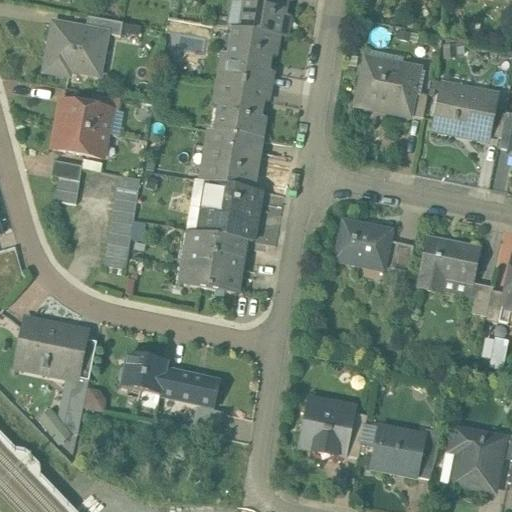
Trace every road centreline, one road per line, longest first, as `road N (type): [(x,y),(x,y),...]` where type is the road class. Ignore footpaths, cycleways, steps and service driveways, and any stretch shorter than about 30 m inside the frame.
road 1 (residential): [(0,131),(52,271),(105,307),(276,339)]
road 2 (residential): [(276,339),(251,499),(307,511)]
road 3 (residential): [(308,170),(511,217)]
road 4 (residential): [(308,170),(338,0)]
road 5 (residential): [(276,339),(308,170)]
